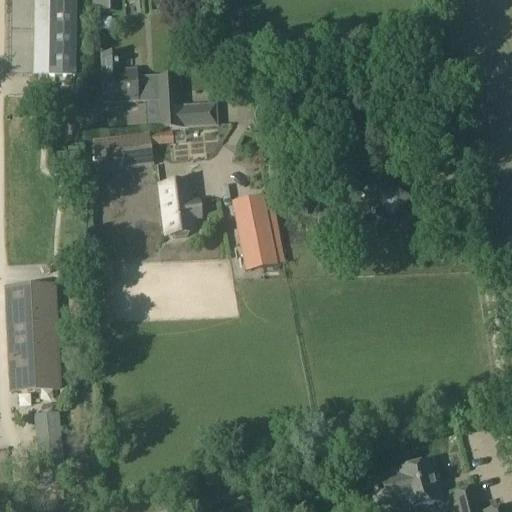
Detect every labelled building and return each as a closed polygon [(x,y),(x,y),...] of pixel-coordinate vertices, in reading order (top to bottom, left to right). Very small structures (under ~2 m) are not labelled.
[(46,0),(47,2),(49,2),(47,78),(74,79),(75,0),(46,0)] [(176,79),(157,80),(136,80),(136,72),(121,73),(121,56),(100,57),(101,108),(137,106),(137,105),(158,104),(159,131),(215,128),(214,108),(177,110),(176,79)] [(152,163),(148,137),(93,143),(96,170),(152,163)] [(67,155),(68,167),(79,167),(79,155),(67,155)] [(409,200),(377,177),(363,196),(395,219),(409,200)] [(188,184),(159,187),(165,238),(195,235),(193,221),(200,220),(198,203),(190,203),(188,184)] [(277,267),(263,202),(263,199),(231,205),(246,275),(278,268),(277,267)] [(336,205),(320,202),(316,245),(332,247),(336,205)] [(299,204),(297,215),(309,217),(310,206),(299,204)] [(104,323),(115,322),(112,265),(97,265),(97,282),(92,282),(93,323),(104,323)] [(12,378),(58,376),(53,289),(8,291),(12,378)] [(430,465),(395,473),(396,477),(369,484),(376,510),(404,503),(405,511),(406,511),(440,504),(430,465)] [(448,497),(451,511),(509,511),(508,507),(486,511),(481,511),(475,490),(448,497)] [(277,501),(262,511),(283,511),(285,511),(277,501)]
